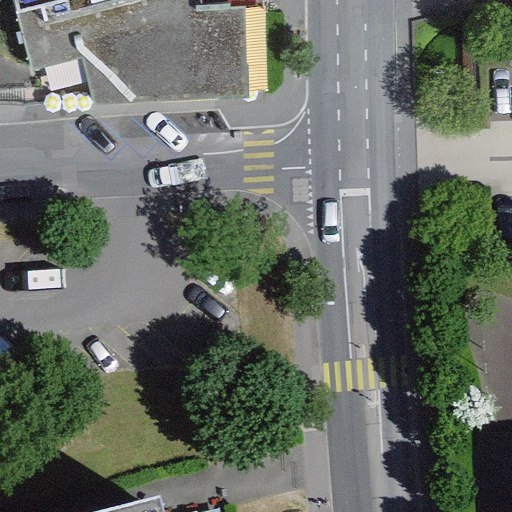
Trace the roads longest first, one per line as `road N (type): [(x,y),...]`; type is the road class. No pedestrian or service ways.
road 1 (residential): [(356,163),(0,181)]
road 2 (unclassified): [(381,511),(356,163)]
road 3 (unclassified): [(356,163),(351,0)]
